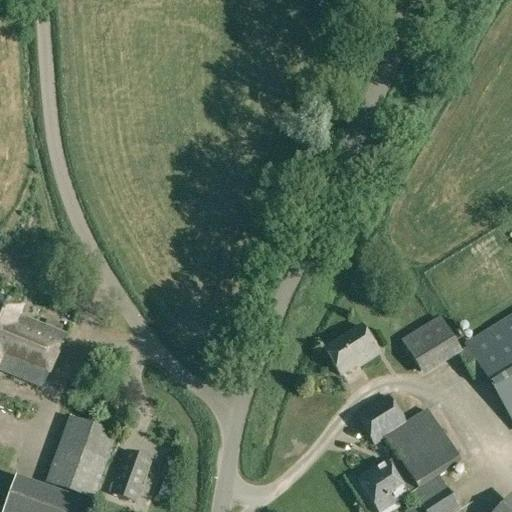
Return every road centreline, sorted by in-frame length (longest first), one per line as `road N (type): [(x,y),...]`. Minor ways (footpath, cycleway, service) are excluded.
road 1 (unclassified): [(238,410),(181,375),(129,324),(77,229),(56,163),(43,0)]
road 2 (unclassified): [(238,410),(406,0)]
